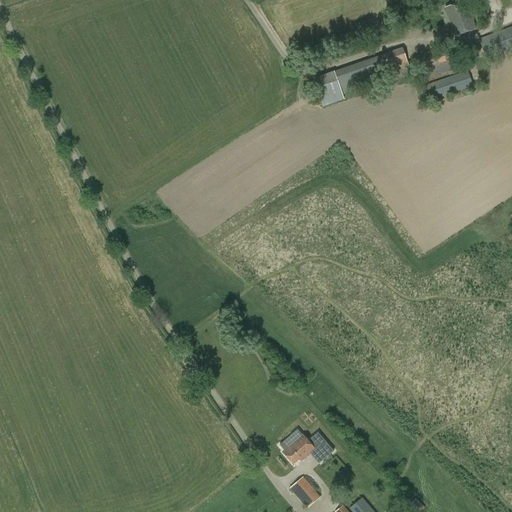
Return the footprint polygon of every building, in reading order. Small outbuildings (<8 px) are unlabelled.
[(466,1),(444,8),(454,37),(476,30),(466,1)] [(511,50),(511,26),(479,39),(486,60),(511,50)] [(323,108),(344,100),(342,96),(390,79),(391,82),(411,75),(402,48),(334,72),(334,69),(309,77),(318,103),(321,102),(323,108)] [(459,65),(465,62),(460,48),(452,50),(452,48),(434,54),(433,51),(413,57),(422,81),(460,67),(459,65)] [(426,103),(473,87),(467,71),(421,87),(426,103)] [(314,450),(313,449),(319,443),(321,445),(325,442),(317,432),(306,441),(302,436),(297,429),(290,435),(295,442),(283,453),(292,464),(298,460),(300,462),(314,450)] [(290,489),(306,509),(320,497),(303,477),(290,489)] [(373,511),(362,498),(349,509),(351,511),(373,511)]
